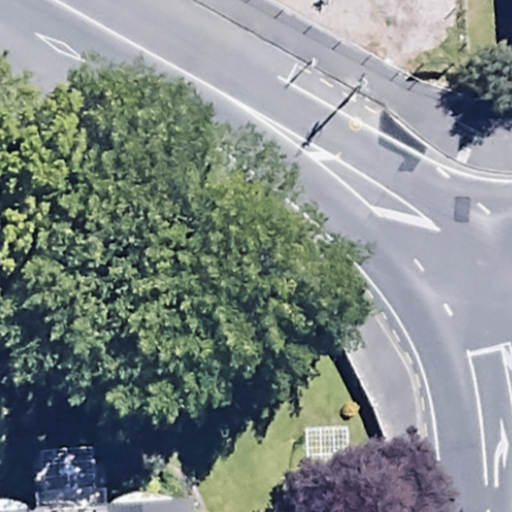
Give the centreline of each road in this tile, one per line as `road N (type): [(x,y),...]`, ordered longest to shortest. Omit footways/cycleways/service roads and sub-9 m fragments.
road 1 (tertiary): [(487,308),(457,252),(403,205),(41,0)]
road 2 (tertiary): [(487,308),(498,511)]
